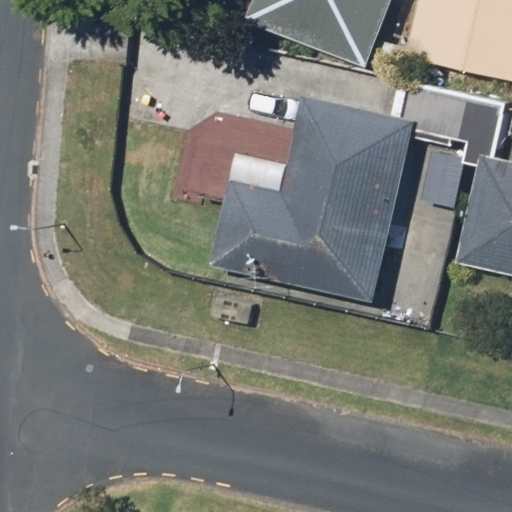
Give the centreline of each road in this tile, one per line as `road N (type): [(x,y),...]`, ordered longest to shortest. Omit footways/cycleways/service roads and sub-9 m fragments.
road 1 (residential): [(0,391),(511,502)]
road 2 (residential): [(13,0),(0,169)]
